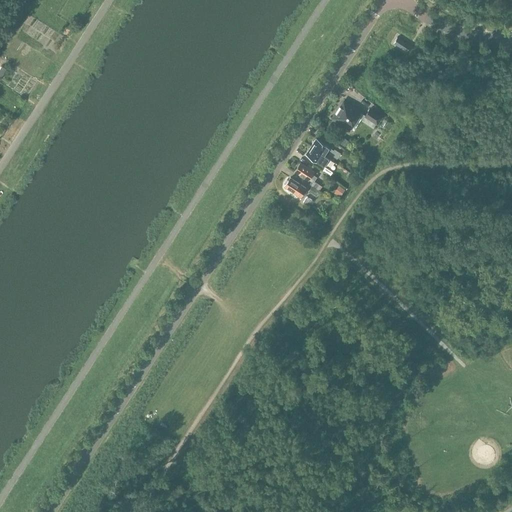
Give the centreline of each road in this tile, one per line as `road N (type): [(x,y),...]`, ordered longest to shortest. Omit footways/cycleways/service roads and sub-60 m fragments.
road 1 (tertiary): [(49,511),(383,0)]
road 2 (unknown): [(511,164),(404,164),(375,175),(258,327),(137,511)]
road 3 (unclassified): [(0,167),(108,0)]
